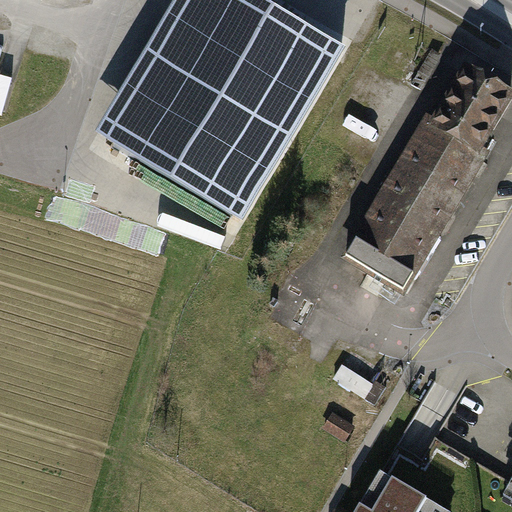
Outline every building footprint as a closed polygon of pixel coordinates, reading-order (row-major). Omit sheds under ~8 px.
[(326,39),(259,0),(179,0),(94,152),(219,222),(326,39)] [(511,109),(511,101),(455,68),(342,259),(402,295),(511,109)] [(367,404),(376,391),(345,371),(336,384),(367,404)] [(309,451),(327,414),(310,406),(292,443),(309,451)] [(439,511),(375,475),(353,511),(439,511)] [(511,475),(499,497),(511,504),(511,475)]
